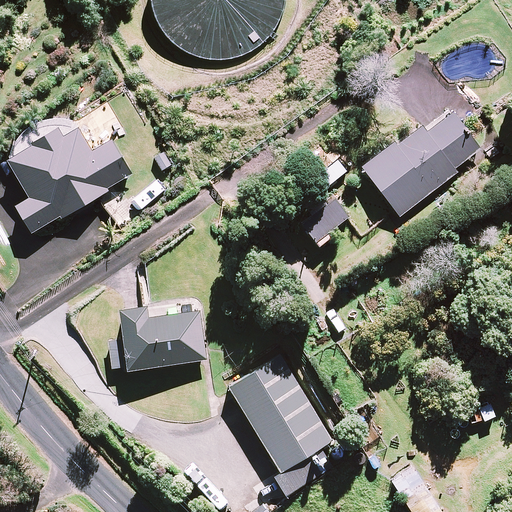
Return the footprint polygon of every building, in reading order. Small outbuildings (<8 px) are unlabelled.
[(192,54),(203,58),(206,58),(214,60),(226,60),(237,58),(248,54),(258,48),(266,41),(274,32),(279,22),(283,11),(285,0),(154,0),(156,11),(160,22),(166,32),(173,41),(182,48),(192,54)] [(485,156),(452,108),(365,168),(398,215),(485,156)] [(79,131),(77,126),(72,124),(67,122),(62,122),(57,122),(52,122),(47,123),(42,125),(37,127),(32,130),(28,133),(25,137),(22,141),(19,146),(17,150),(15,155),(14,160),(10,163),(32,199),(18,207),(35,234),(77,208),(79,211),(108,193),(106,190),(132,174),(112,142),(93,154),(79,131)] [(166,149),(153,158),(162,172),(175,164),(166,149)] [(349,220),(336,202),(303,224),(316,243),(349,220)] [(149,318),(147,307),(121,311),(130,370),(207,358),(199,310),(149,318)] [(281,355),(229,387),(281,471),(275,475),(288,497),(338,466),(325,445),(333,440),(281,355)] [(479,410),(486,422),(507,409),(500,397),(479,410)] [(409,511),(440,511),(411,467),(396,476),(389,481),(409,511)]
